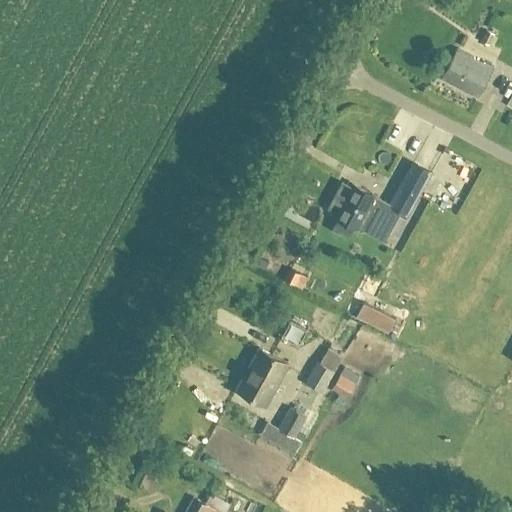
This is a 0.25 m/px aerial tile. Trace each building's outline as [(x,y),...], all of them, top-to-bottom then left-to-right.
[(477,98),(493,68),(457,49),(441,79),(477,98)] [(391,135),(408,142),(412,129),(396,123),(391,135)] [(389,205),(388,205),(388,206),(378,201),(377,200),(378,199),(348,182),(346,185),(341,183),(327,209),(331,211),(330,215),(361,232),(362,230),(383,242),(400,211),(407,215),(430,173),(412,163),(389,205)] [(306,285),(311,274),(294,267),(289,278),(306,285)] [(364,306),(357,320),(388,337),(395,321),(364,306)] [(336,330),(343,338),(356,328),(350,320),(336,330)] [(265,406),(288,364),(258,347),(235,389),(265,406)] [(317,361),(305,382),(321,391),(333,371),(317,361)] [(306,417),(290,407),(278,427),(294,437),(306,417)] [(166,468),(184,458),(164,422),(146,432),(166,468)] [(163,463),(148,461),(146,475),(161,477),(163,463)] [(204,511),(208,506),(193,497),(184,511),(204,511)]
